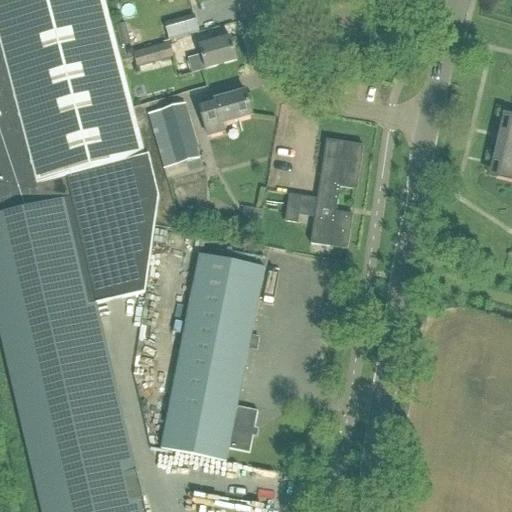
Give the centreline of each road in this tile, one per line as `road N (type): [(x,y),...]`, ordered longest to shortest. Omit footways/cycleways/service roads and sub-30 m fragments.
road 1 (secondary): [(365,511),(428,123)]
road 2 (residential): [(428,123),(289,93),(270,76),(247,0)]
road 3 (secondary): [(428,123),(457,0)]
